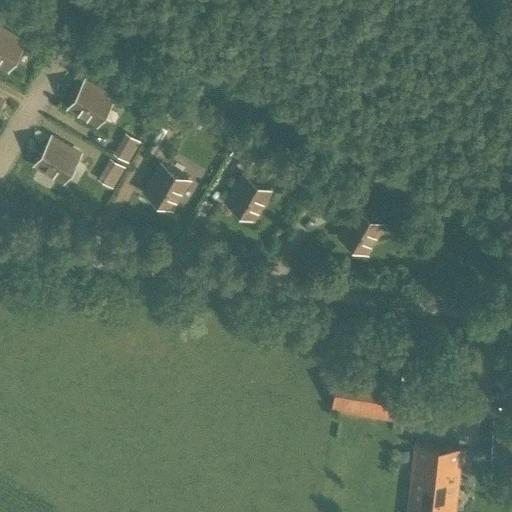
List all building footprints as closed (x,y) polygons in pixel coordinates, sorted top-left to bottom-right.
[(0,47),(0,51),(27,67),(43,40),(14,23),(0,47)] [(64,105),(93,122),(109,94),(81,77),(64,105)] [(165,114),(187,127),(196,113),(174,100),(165,114)] [(113,152),(128,161),(140,140),(125,131),(113,152)] [(45,138),(29,165),(57,182),(74,154),(45,138)] [(239,138),(230,153),(250,165),(259,150),(239,138)] [(98,178),(113,187),(125,166),(110,157),(98,178)] [(178,186),(151,170),(134,198),(161,214),(178,186)] [(242,173),(226,201),(254,218),(270,190),(244,174),(242,173)] [(313,202),(333,213),(341,197),(321,186),(313,202)] [(355,208),(339,235),(367,252),(383,224),(355,208)] [(338,363),(330,410),(394,420),(402,374),(338,363)] [(511,422),(493,421),(490,469),(511,470),(511,422)] [(406,511),(455,511),(462,446),(414,440),(406,511)]
